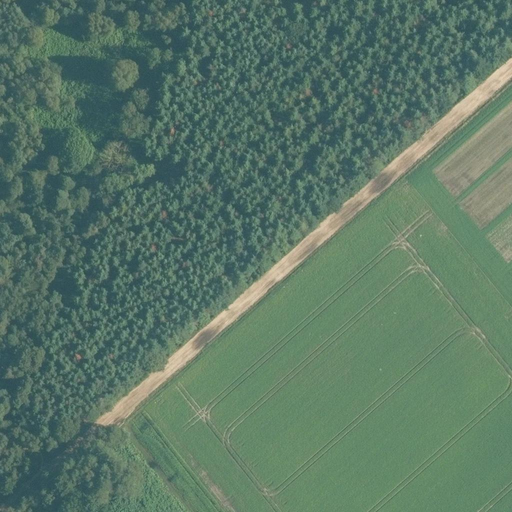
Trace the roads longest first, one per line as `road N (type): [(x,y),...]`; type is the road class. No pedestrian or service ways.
road 1 (track): [(0,511),(511,67)]
road 2 (track): [(113,416),(188,511)]
